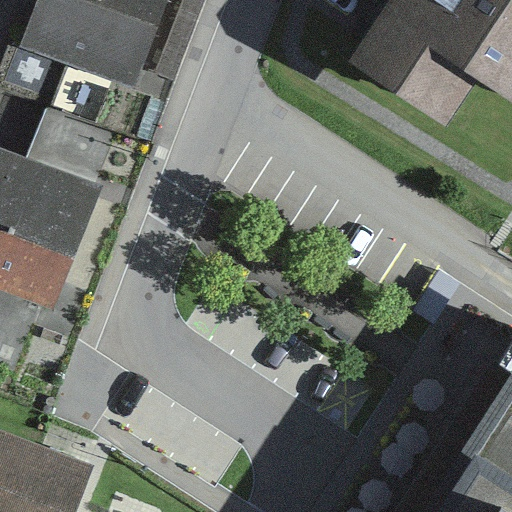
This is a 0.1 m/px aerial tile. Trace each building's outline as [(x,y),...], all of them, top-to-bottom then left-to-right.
[(160,0),(45,0),(31,45),(134,79),(160,0)] [(511,0),(397,0),(349,70),(439,131),(473,80),(511,106),(511,0)] [(0,286),(53,307),(96,192),(0,156),(0,286)] [(511,511),(511,384),(429,511),(511,511)] [(0,511),(62,511),(77,475),(0,445),(0,511)]
